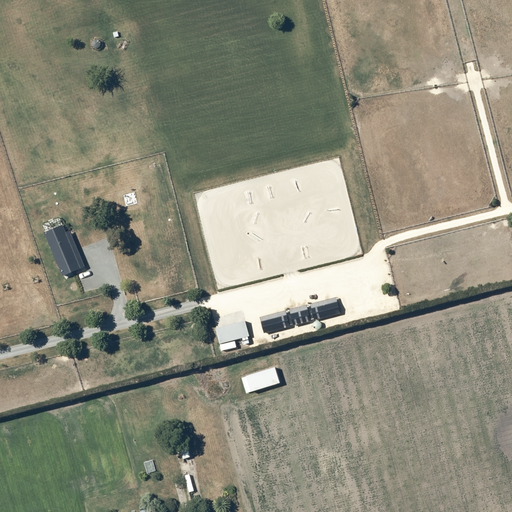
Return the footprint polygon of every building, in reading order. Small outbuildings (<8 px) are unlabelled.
[(68,210),(60,190),(47,195),(55,216),(68,210)] [(63,226),(44,235),(62,278),(82,270),(63,226)] [(113,240),(92,246),(94,256),(115,250),(113,240)] [(246,322),(216,330),(220,345),(250,338),(246,322)] [(257,324),(250,326),(254,342),(261,340),(257,324)] [(280,384),(275,368),(277,369),(277,365),(274,364),(274,367),(242,377),(247,393),(250,392),(251,393),(280,384)] [(190,446),(180,448),(183,463),(193,462),(190,446)] [(152,459),(143,462),(146,475),(156,472),(152,459)] [(186,480),(189,493),(195,492),(192,479),(186,480)]
